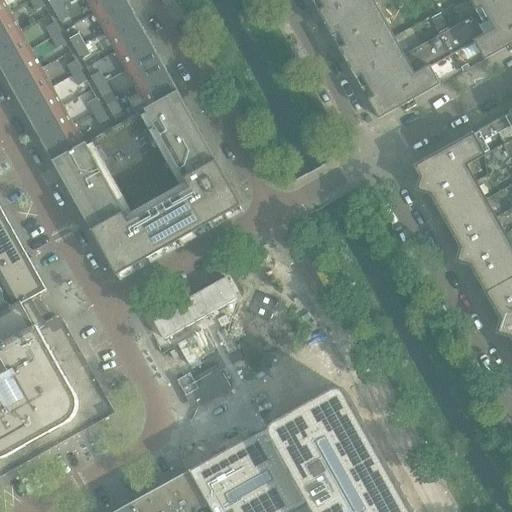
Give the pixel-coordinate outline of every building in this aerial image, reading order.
[(0,0),(0,18),(10,13),(2,0),(0,0)] [(44,7),(40,0),(31,0),(29,1),(35,12),(44,7)] [(63,8),(58,0),(51,0),(48,2),(54,13),(63,8)] [(120,0),(85,0),(94,15),(120,0)] [(135,17),(125,0),(120,0),(94,15),(104,34),(135,17)] [(372,0),(315,0),(313,1),(315,3),(320,0),(330,17),(324,21),(333,38),(339,35),(346,46),(340,49),(348,64),(394,38),(372,0)] [(511,44),(511,0),(471,0),(477,12),(483,8),(487,15),(474,21),(471,18),(449,30),(446,32),(457,51),(474,42),(484,60),(511,44)] [(69,18),(63,8),(54,13),(60,23),(69,18)] [(0,42),(20,32),(10,13),(0,18),(0,42)] [(429,66),(457,51),(446,32),(449,30),(439,14),(430,19),(439,35),(403,55),(394,38),(348,64),(356,79),(362,75),(369,87),(363,90),(364,92),(370,89),(375,97),(368,101),(379,120),(440,85),(429,66)] [(146,36),(135,17),(104,34),(115,53),(146,36)] [(59,34),(53,24),(45,29),(51,39),(59,34)] [(0,67),(31,50),(20,32),(0,42),(0,67)] [(65,45),(59,34),(51,39),(56,49),(65,45)] [(84,45),(78,35),(69,40),(75,50),(84,45)] [(156,54),(146,36),(115,53),(125,72),(156,54)] [(90,56),(84,45),(75,50),(81,61),(90,56)] [(41,69),(31,50),(0,67),(0,68),(10,87),(41,69)] [(167,73),(156,54),(125,72),(136,91),(167,73)] [(80,72),(74,61),(66,66),(72,77),(80,72)] [(52,88),(41,69),(10,87),(21,106),(52,88)] [(86,82),(80,72),(72,77),(77,87),(86,82)] [(105,83),(99,73),(90,77),(96,88),(105,83)] [(177,92),(167,73),(136,91),(146,109),(177,92)] [(111,93),(105,83),(96,88),(102,98),(111,93)] [(63,107),(52,88),(21,106),(31,124),(63,107)] [(242,207),(177,92),(146,109),(144,110),(85,143),(84,144),(53,162),(117,277),(242,207)] [(101,110),(96,99),(87,104),(93,114),(101,110)] [(121,112),(115,102),(107,107),(113,117),(121,112)] [(73,126),(63,107),(31,124),(42,143),(73,126)] [(107,120),(101,110),(93,114),(99,125),(107,120)] [(511,125),(511,117),(510,114),(500,119),(506,129),(511,125)] [(506,129),(500,119),(491,125),(496,134),(506,129)] [(496,134),(491,125),(481,130),(487,139),(496,134)] [(84,144),(73,126),(42,143),(53,162),(84,144)] [(487,139),(481,130),(472,135),(477,144),(487,139)] [(485,201),(474,182),(465,165),(483,154),(477,144),(472,135),(461,142),(416,167),(424,181),(420,183),(421,185),(419,187),(419,189),(420,191),(422,193),(425,192),(426,194),(430,191),(447,222),(485,201)] [(511,279),(511,249),(485,201),(447,222),(464,252),(460,254),(460,256),(459,258),(459,261),(461,263),(463,264),(465,263),(466,265),(470,263),(487,294),(511,279)] [(0,269),(26,255),(19,242),(5,218),(0,221),(0,269)] [(46,291),(39,279),(26,255),(0,269),(0,288),(12,310),(37,296),(46,291)] [(511,279),(487,294),(504,324),(500,326),(501,327),(499,329),(499,332),(500,334),(503,335),(505,335),(506,335),(507,336),(510,335),(511,338),(511,279)] [(112,408),(108,401),(63,320),(61,321),(55,320),(54,318),(51,320),(37,296),(12,310),(0,316),(0,476),(102,419),(103,421),(109,417),(108,415),(109,409),(112,408)] [(190,374),(177,381),(180,386),(186,396),(190,394),(197,406),(230,388),(217,365),(192,379),(190,374)] [(335,392),(190,472),(210,509),(211,510),(211,511),(296,511),(310,505),(313,511),(412,511),(349,396),(347,394),(344,392),(341,391),(338,391),(335,392)] [(207,511),(211,510),(210,509),(190,472),(134,503),(138,511),(207,511)] [(138,511),(134,503),(116,511),(138,511)]
